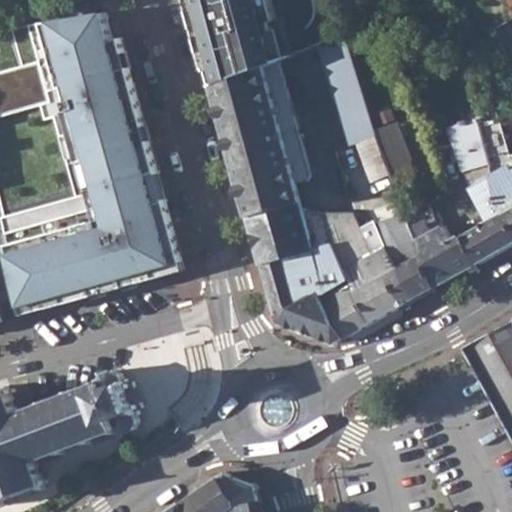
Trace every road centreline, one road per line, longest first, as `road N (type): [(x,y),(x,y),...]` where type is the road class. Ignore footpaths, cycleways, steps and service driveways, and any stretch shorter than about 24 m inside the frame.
road 1 (tertiary): [(234,308),(159,0)]
road 2 (residential): [(234,308),(29,365)]
road 3 (tertiary): [(354,370),(511,292)]
road 4 (unknown): [(213,219),(305,174),(367,165)]
